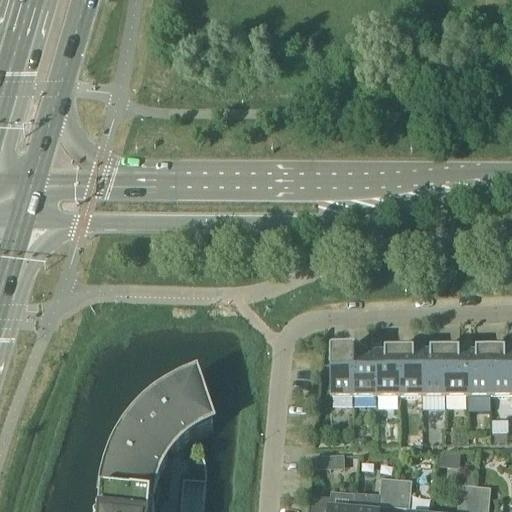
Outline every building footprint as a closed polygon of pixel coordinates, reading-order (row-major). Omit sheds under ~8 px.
[(429,361),(421,361),(421,403),(444,403),(444,359),(429,359),(429,361)] [(458,359),(444,359),(444,403),(467,403),(466,361),(458,361),(458,359)] [(475,361),(466,361),(467,403),(489,403),(489,359),(475,359),(475,361)] [(504,359),(489,359),(489,403),(511,402),(511,360),(504,361),(504,359)] [(353,403),(353,360),(329,360),(329,404),(353,403)] [(367,360),(353,360),(353,403),(376,403),(375,361),(367,361),(367,360)] [(383,361),(375,361),(376,403),(398,403),(398,360),(383,360),(383,361)] [(413,360),(398,360),(398,403),(421,403),(421,361),(413,361),(413,360)] [(150,511),(151,507),(151,503),(152,499),(153,494),(155,490),(156,487),(157,483),(160,477),(163,471),(166,466),(168,464),(171,459),(176,455),(179,451),(183,448),(186,446),(192,442),(197,438),(201,436),(206,434),(212,432),(196,385),(193,385),(187,388),(179,391),(174,394),(165,399),(156,405),(151,409),(145,414),(141,419),(136,423),(134,426),(130,431),(128,434),(125,438),(120,446),(117,450),(114,457),(111,463),(109,469),(107,474),(105,479),(103,488),(102,495),(101,506),(99,511),(150,511)] [(353,453),(363,453),(363,442),(353,442),(353,453)] [(326,474),(325,462),(313,463),(313,475),(326,474)] [(377,511),(383,511),(392,511),(395,485),(380,483),(377,511)] [(395,485),(392,511),(408,511),(411,486),(395,485)] [(456,511),(472,511),(474,492),(458,490),(456,511)] [(474,492),(472,511),(487,511),(489,493),(474,492)] [(328,511),(330,503),(312,501),(310,511),(328,511)]
